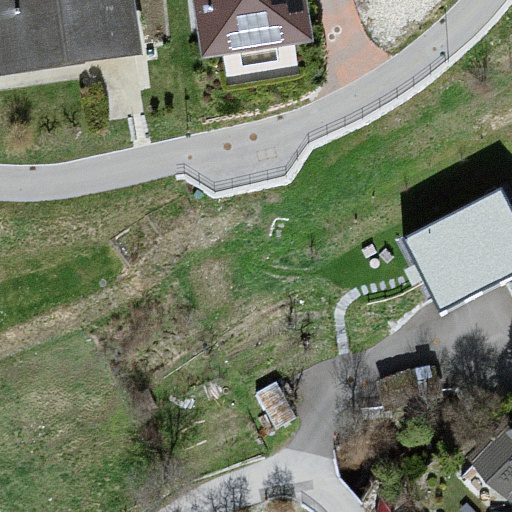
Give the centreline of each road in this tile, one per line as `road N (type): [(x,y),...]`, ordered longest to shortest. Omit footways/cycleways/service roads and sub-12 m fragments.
road 1 (residential): [(492,0),(413,71),(318,120),(0,187)]
road 2 (residential): [(189,511),(215,493),(271,475),(303,478),(347,511)]
